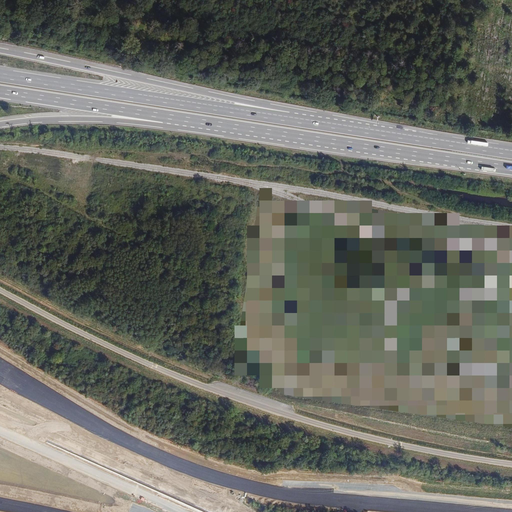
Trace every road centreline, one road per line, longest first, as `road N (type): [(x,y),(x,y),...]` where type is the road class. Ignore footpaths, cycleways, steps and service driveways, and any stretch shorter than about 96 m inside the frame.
road 1 (trunk): [(179,118),(511,168)]
road 2 (trunk): [(299,120),(275,107),(0,51)]
road 3 (trunk): [(299,120),(0,76)]
road 4 (trunk): [(511,152),(299,120)]
road 5 (unclassified): [(183,511),(0,430)]
road 6 (trunk): [(0,91),(179,118)]
road 7 (trunk): [(0,124),(179,118)]
